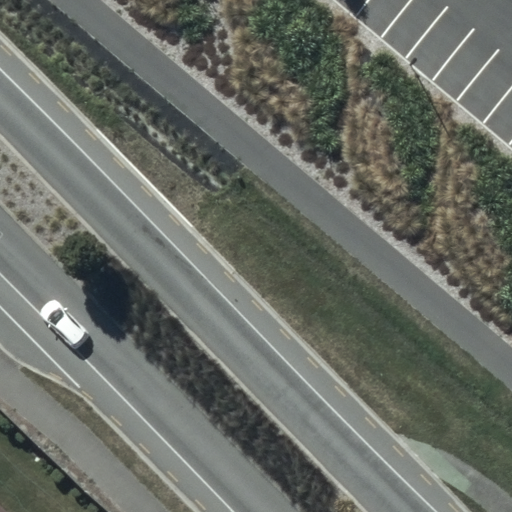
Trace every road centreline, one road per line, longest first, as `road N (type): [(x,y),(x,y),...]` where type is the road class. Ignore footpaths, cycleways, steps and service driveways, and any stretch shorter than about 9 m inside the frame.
road 1 (secondary): [(0,106),(407,511)]
road 2 (secondary): [(263,511),(0,244)]
